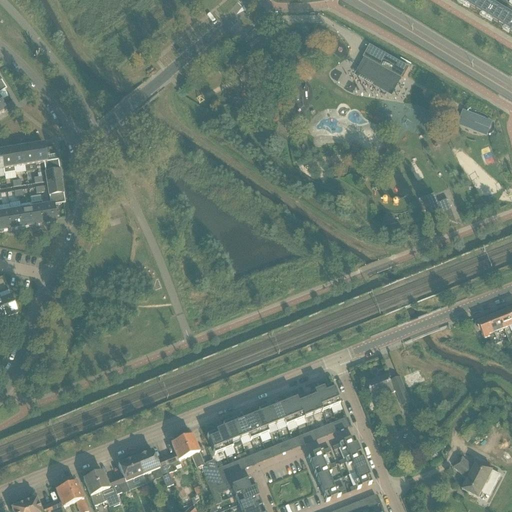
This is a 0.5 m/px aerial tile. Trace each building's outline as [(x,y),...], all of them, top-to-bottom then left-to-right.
[(511,18),(482,0),(458,0),(511,32),(511,18)] [(368,61),(361,73),(391,90),(398,78),(403,81),(409,69),(370,47),(363,58),(368,61)] [(485,137),(491,122),(461,110),(455,125),(485,137)] [(32,147),(35,166),(44,164),(46,164),(46,163),(43,145),(32,147)] [(35,166),(32,147),(22,149),(25,167),(35,166)] [(25,167),(22,149),(11,150),(14,169),(25,167)] [(0,152),(3,171),(4,175),(15,174),(14,169),(11,150),(0,152)] [(44,164),(50,206),(50,207),(53,206),(65,204),(58,161),(46,163),(46,164),(44,164)] [(450,209),(447,203),(438,206),(434,196),(420,202),(435,215),(450,209)] [(45,226),(42,207),(41,203),(31,204),(31,209),(34,228),(45,226)] [(53,206),(50,207),(50,206),(42,207),(45,226),(56,224),(53,206)] [(34,228),(31,209),(21,211),(24,229),(34,228)] [(452,216),(450,209),(435,215),(437,217),(457,225),(452,216)] [(24,229),(21,211),(10,213),(13,231),(24,229)] [(0,214),(0,217),(2,233),(13,231),(10,213),(0,214)] [(95,249),(91,262),(101,265),(105,253),(95,249)] [(10,297),(0,301),(10,328),(15,326),(12,317),(17,315),(10,297)] [(10,328),(0,301),(0,321),(2,321),(6,330),(10,328)] [(488,320),(487,321),(490,328),(491,332),(497,346),(503,343),(499,333),(503,331),(505,331),(505,333),(508,341),(511,338),(511,322),(511,319),(511,318),(511,316),(511,314),(509,315),(508,312),(504,314),(504,313),(501,314),(501,315),(499,316),(497,317),(496,317),(495,316),(492,318),(492,319),(488,320)] [(497,346),(487,321),(483,322),(483,321),(479,323),(480,324),(476,325),(475,326),(474,326),(474,328),(474,329),(474,330),(475,331),(476,332),(477,332),(478,332),(479,332),(481,331),(485,341),(489,339),(493,347),(497,346)] [(368,385),(373,399),(374,399),(375,402),(378,403),(382,402),(383,399),(382,395),(387,393),(388,395),(394,393),(388,378),(368,385)] [(340,406),(332,386),(323,390),(330,409),(340,406)] [(410,404),(404,389),(396,393),(402,407),(410,404)] [(330,409),(323,390),(314,394),(321,413),(330,409)] [(321,413),(314,394),(305,397),(312,416),(321,413)] [(312,416),(305,397),(296,401),(304,420),(312,416)] [(304,420),(296,401),(287,404),(295,424),(304,420)] [(295,424),(287,404),(278,408),(277,403),(276,404),(286,427),(295,424)] [(286,427),(276,404),(267,407),(275,427),(284,423),(286,427)] [(275,427),(267,407),(258,411),(260,415),(266,430),(275,427)] [(259,438),(268,434),(266,430),(260,415),(251,419),(259,438)] [(250,441),(241,418),(232,421),(239,441),(248,437),(250,442),(250,441)] [(259,438),(251,419),(243,422),(241,418),(250,441),(259,438)] [(239,441),(232,421),(223,425),(232,449),(233,449),(231,444),(239,441)] [(457,434),(467,443),(477,432),(468,423),(457,434)] [(232,449),(223,425),(224,429),(216,433),(223,452),(232,449)] [(223,452),(216,433),(206,436),(214,456),(223,452)] [(221,480),(217,470),(214,463),(203,467),(192,438),(181,442),(188,459),(191,458),(196,471),(201,469),(215,502),(212,503),(214,507),(215,507),(221,504),(217,495),(217,494),(215,489),(223,486),(221,480)] [(353,440),(333,448),(334,452),(340,449),(342,453),(345,451),(348,459),(339,463),(359,455),(353,440)] [(188,459),(181,442),(171,446),(175,456),(163,461),(169,476),(176,473),(175,469),(180,467),(179,463),(188,459)] [(328,450),(308,458),(314,473),(334,465),(334,464),(324,468),(321,461),(325,459),(324,456),(330,453),(328,450)] [(152,454),(135,460),(142,478),(158,471),(166,489),(173,486),(169,476),(163,461),(157,464),(152,454)] [(365,470),(359,455),(339,463),(340,466),(346,464),(347,467),(351,466),(354,474),(365,470)] [(492,473),(493,472),(476,463),(473,469),(463,459),(453,469),(467,482),(462,492),(478,500),(482,492),(490,496),(500,477),(492,473)] [(122,478),(116,480),(121,495),(122,496),(123,496),(129,493),(125,485),(142,478),(135,460),(118,467),(122,478)] [(336,468),(334,465),(314,473),(320,488),(331,484),(327,475),(331,474),(330,471),(336,468)] [(225,478),(222,469),(217,470),(221,480),(225,478)] [(371,485),(365,470),(354,474),(358,482),(354,484),(355,487),(349,489),(351,493),(371,485)] [(102,474),(93,478),(104,504),(106,503),(117,499),(117,497),(121,495),(116,480),(108,483),(108,482),(106,483),(102,474)] [(93,478),(83,481),(88,494),(94,508),(104,504),(100,495),(93,478)] [(235,498),(254,490),(251,481),(231,489),(235,498)] [(87,511),(76,484),(66,488),(73,506),(76,505),(78,511),(87,511)] [(334,492),(331,484),(320,488),(326,503),(346,495),(345,491),(339,494),(337,490),(334,492)] [(64,511),(64,509),(73,506),(66,488),(56,492),(60,502),(47,507),(49,511),(64,511)] [(238,507),(258,499),(254,490),(235,498),(238,507)] [(240,511),(250,511),(261,508),(258,499),(238,507),(240,511)] [(49,511),(47,507),(40,510),(36,500),(24,505),(26,511),(49,511)]
